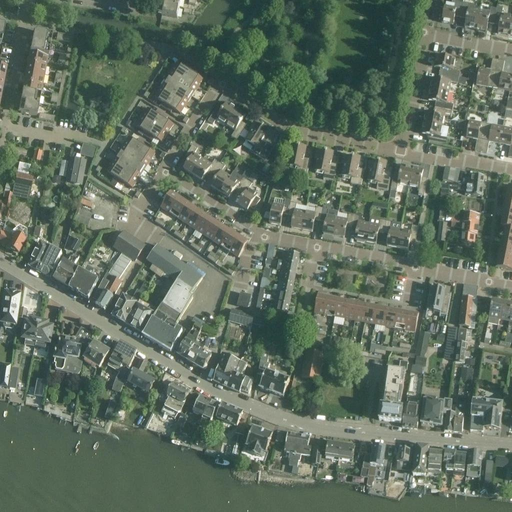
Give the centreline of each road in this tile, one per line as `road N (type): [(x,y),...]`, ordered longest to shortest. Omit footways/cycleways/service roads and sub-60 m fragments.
road 1 (residential): [(511,445),(286,421),(189,377),(0,262)]
road 2 (residential): [(511,287),(267,238),(163,170)]
road 3 (residential): [(399,153),(297,133),(220,79),(163,170)]
road 4 (unknown): [(140,210),(146,227),(205,272),(196,311),(209,323)]
road 5 (residential): [(163,170),(133,223),(154,239),(125,286)]
road 6 (residential): [(399,153),(422,33)]
